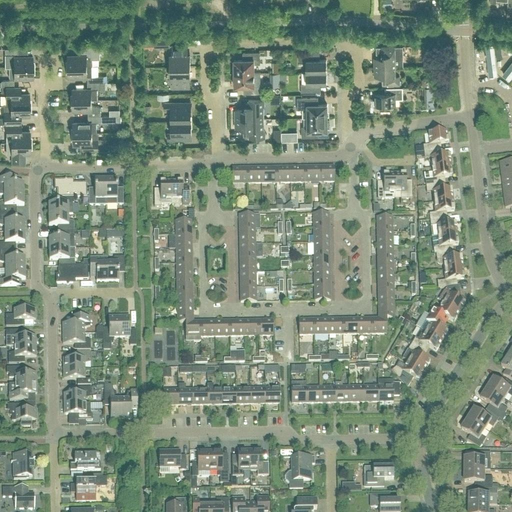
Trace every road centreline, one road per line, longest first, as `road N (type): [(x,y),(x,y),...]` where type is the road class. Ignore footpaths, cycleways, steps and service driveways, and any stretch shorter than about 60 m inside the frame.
road 1 (residential): [(216,163),(205,50),(214,41),(357,42),(357,81),(346,95),(355,138)]
road 2 (residential): [(330,439),(292,440),(278,431),(53,436)]
road 3 (residential): [(45,167),(212,164)]
road 4 (unclassified): [(419,439),(508,300)]
road 5 (residential): [(508,300),(487,254),(474,151)]
road 6 (residential): [(53,436),(46,295)]
road 7 (residential): [(46,295),(34,277),(33,179),(45,167)]
road 8 (residential): [(216,163),(347,150)]
road 9 (residential): [(230,313),(204,313),(203,225),(212,210)]
road 10 (residential): [(354,206),(364,221),(366,305),(339,311)]
